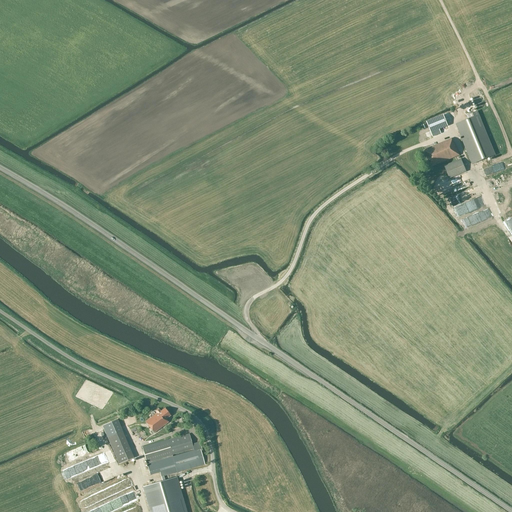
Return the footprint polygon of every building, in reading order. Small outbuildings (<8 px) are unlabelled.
[(466,75),(447,81),(449,87),(453,85),(452,83),(460,80),(461,83),(468,81),(466,75)] [(480,90),(474,92),(481,114),(487,112),(480,90)] [(495,155),(477,111),(468,115),(469,119),(455,124),(472,165),(495,155)] [(448,128),(444,116),(427,123),(431,134),(448,128)] [(451,138),(423,149),(430,167),(459,155),(454,142),(453,142),(451,138)] [(466,171),(461,159),(444,166),(449,178),(466,171)] [(484,175),(509,167),(507,160),(481,169),(484,175)] [(448,207),(493,190),(490,181),(445,198),(448,207)] [(157,413),(145,421),(153,432),(168,422),(166,419),(170,416),(165,408),(160,412),(158,409),(155,411),(157,413)] [(134,458),(117,419),(102,425),(119,464),(134,458)] [(160,472),(161,477),(177,472),(177,473),(205,465),(201,451),(202,450),(200,442),(192,444),(189,434),(174,438),(165,441),(142,447),(146,463),(147,464),(150,475),(160,472)] [(110,454),(105,444),(100,447),(106,457),(110,454)] [(109,469),(90,477),(93,484),(112,476),(109,469)] [(185,511),(175,478),(144,487),(151,511),(185,511)]
